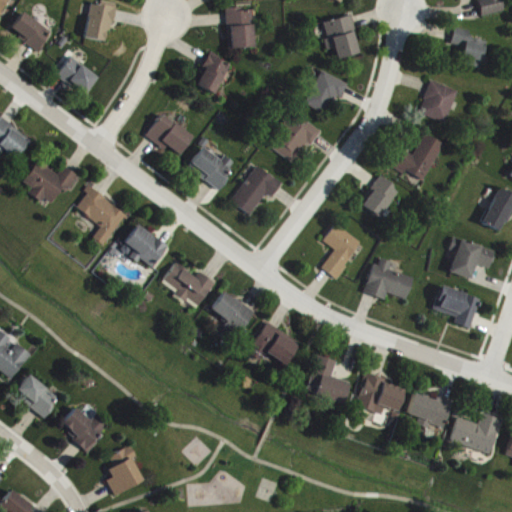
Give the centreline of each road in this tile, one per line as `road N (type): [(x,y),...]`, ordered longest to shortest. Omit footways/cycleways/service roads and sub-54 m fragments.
road 1 (residential): [(0,68),(323,313),(511,382)]
road 2 (residential): [(262,265),(364,137),(385,97),(403,7)]
road 3 (residential): [(102,143),(148,74),(169,12)]
